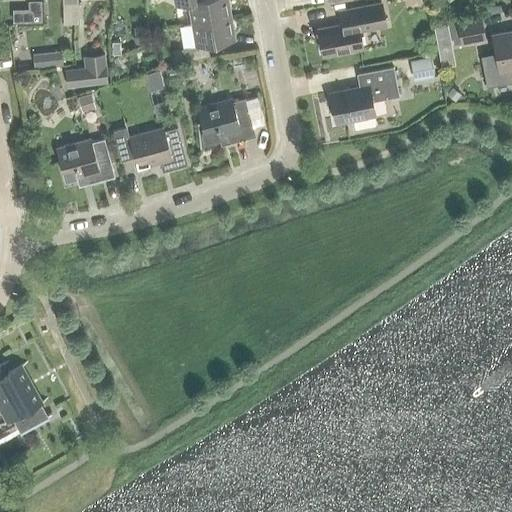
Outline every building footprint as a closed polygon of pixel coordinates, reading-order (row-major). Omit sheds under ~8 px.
[(173,0),(174,3),(178,2),(179,6),(188,4),(191,23),(231,17),(227,0),(173,0)] [(322,58),(362,50),(359,32),(385,28),(381,4),(349,10),(352,24),(317,30),(322,58)] [(29,9),(13,9),(13,22),(29,22),(29,9)] [(208,45),(235,40),(231,17),(191,23),(183,25),(183,26),(184,26),(183,49),(185,61),(210,57),(208,45)] [(481,17),(457,22),(461,44),(485,39),(481,17)] [(496,53),(481,56),(487,87),(511,81),(511,30),(493,35),(496,53)] [(112,54),(120,54),(120,42),(112,43),(112,54)] [(63,64),(61,52),(33,55),(35,67),(63,64)] [(434,77),(431,57),(410,61),(414,81),(434,77)] [(106,66),(86,68),(66,71),(69,87),(108,82),(106,66)] [(374,126),(373,116),(375,116),(372,103),(399,98),(393,68),(357,74),(359,89),(330,94),(335,123),(353,120),(355,129),(374,126)] [(452,87),(446,95),(455,102),(461,94),(452,87)] [(96,109),(91,94),(77,98),(82,113),(96,109)] [(210,142),(213,140),(212,138),(228,134),(230,143),(256,136),(245,98),(233,102),(232,98),(197,108),(201,123),(197,123),(200,146),(207,144),(210,142)] [(188,165),(177,127),(165,131),(164,127),(129,137),(126,127),(112,131),(120,161),(134,157),(137,169),(160,163),(162,172),(188,165)] [(65,180),(81,176),(82,182),(88,180),(89,183),(115,177),(104,139),(92,142),(91,139),(56,148),(65,180)] [(0,406),(8,421),(0,424),(0,426),(16,417),(18,420),(19,419),(20,422),(32,425),(31,425),(32,426),(52,415),(51,414),(46,417),(40,405),(48,400),(48,399),(40,403),(20,368),(28,363),(28,362),(5,375),(1,367),(9,362),(9,361),(0,366),(0,406)]
